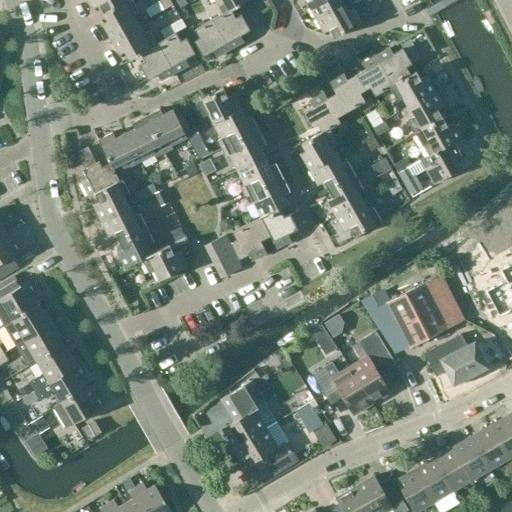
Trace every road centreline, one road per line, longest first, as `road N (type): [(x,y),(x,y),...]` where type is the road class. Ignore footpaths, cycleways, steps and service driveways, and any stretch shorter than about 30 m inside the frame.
road 1 (residential): [(113,345),(311,242),(306,197),(239,57)]
road 2 (residential): [(274,511),(331,474),(511,393)]
road 3 (residential): [(113,345),(59,238),(37,124)]
road 4 (residential): [(239,57),(292,30),(339,50),(395,21)]
road 5 (residential): [(119,108),(239,57)]
road 6 (residential): [(37,124),(18,0)]
